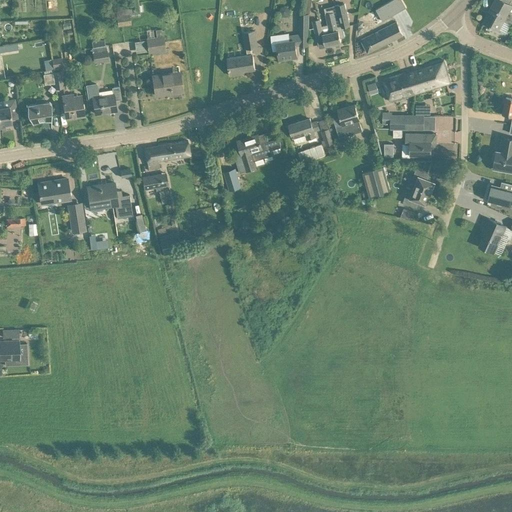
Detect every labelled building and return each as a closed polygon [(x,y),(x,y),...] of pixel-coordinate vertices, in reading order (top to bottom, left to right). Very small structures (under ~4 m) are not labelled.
[(402,0),(390,0),(376,9),(383,21),(406,7),(402,0)] [(490,13),(485,23),(490,25),(489,26),(498,30),(503,21),(510,24),(511,20),(511,0),(509,4),(502,0),(495,0),(489,12),(490,13)] [(320,19),(313,20),(317,39),(324,38),(326,46),(335,44),(335,42),(341,41),(341,37),(345,36),(343,27),(350,25),(345,3),(325,8),(328,24),(322,25),(320,19)] [(300,14),(300,29),(308,29),(308,14),(300,14)] [(130,16),(117,17),(118,27),(131,25),(130,16)] [(397,22),(361,40),(368,52),(403,35),(397,22)] [(255,30),(244,32),(246,49),(258,47),(255,30)] [(289,33),(271,36),(273,51),(278,51),(279,60),(297,57),(296,45),(299,45),(300,45),(299,35),(290,36),(289,33)] [(163,35),(146,38),(149,53),(166,50),(163,35)] [(106,50),(105,46),(93,48),(94,52),(93,53),(94,62),(108,59),(106,50)] [(253,53),(227,57),(230,75),(240,74),(240,72),(255,69),(253,53)] [(62,57),(52,59),(54,66),(63,64),(62,57)] [(408,71),(415,94),(451,83),(444,60),(431,64),(432,66),(426,68),(425,66),(408,71)] [(53,73),(55,83),(56,88),(64,87),(62,71),(53,73)] [(390,102),(415,94),(408,71),(383,79),(390,102)] [(183,91),(180,76),(180,72),(153,76),(155,95),(183,91)] [(53,73),(43,74),(44,79),(45,85),(55,83),(53,73)] [(96,84),(87,86),(90,104),(94,103),(96,113),(116,110),(115,101),(114,94),(113,94),(99,97),(96,84)] [(73,94),(63,96),(65,108),(66,118),(67,118),(67,117),(72,117),(84,116),(83,106),(81,98),(74,99),(73,94)] [(511,115),(511,97),(506,97),(503,114),(511,115)] [(36,104),(28,105),(28,113),(29,115),(33,124),(39,121),(45,120),(52,121),(52,111),(52,103),(49,101),(45,102),(43,98),(37,99),(36,104)] [(0,107),(0,121),(1,129),(6,128),(5,125),(12,124),(12,119),(18,118),(16,108),(15,99),(3,101),(4,107),(0,107)] [(362,131),(361,127),(359,119),(355,104),(338,109),(341,117),(333,120),(339,138),(362,131)] [(386,113),(386,124),(391,124),(391,129),(394,129),(403,129),(407,129),(407,115),(391,115),(391,113),(386,113)] [(423,115),(407,115),(407,129),(423,129),(423,115)] [(310,119),(289,125),(293,137),(306,134),(310,147),(318,144),(314,131),(320,129),(317,122),(312,123),(310,119)] [(326,146),(333,144),(328,129),(322,131),(326,146)] [(394,129),(394,137),(403,137),(403,129),(394,129)] [(239,145),(232,148),(238,169),(246,167),(247,171),(255,168),(256,168),(254,161),(273,155),(271,150),(281,147),(278,137),(269,140),(266,133),(268,132),(258,135),(238,141),(239,145)] [(436,133),(418,133),(405,133),(405,143),(410,143),(410,155),(431,155),(431,148),(436,148),(436,133)] [(511,138),(502,136),(500,148),(501,148),(501,151),(497,150),(496,154),(494,153),(493,161),(494,162),(493,169),(511,172),(511,138)] [(152,146),(145,147),(146,158),(147,162),(148,170),(159,169),(158,161),(191,156),(190,150),(188,140),(158,145),(152,146)] [(393,156),(393,142),(384,143),(384,156),(393,156)] [(336,152),(333,146),(327,148),(329,154),(336,152)] [(391,191),(384,166),(363,172),(368,191),(362,193),(364,198),(370,197),(391,191)] [(235,167),(224,171),(230,190),(241,187),(235,167)] [(414,186),(431,193),(435,182),(425,178),(428,171),(417,167),(412,178),(417,179),(414,186)] [(132,176),(130,168),(120,170),(121,178),(132,176)] [(150,176),(152,188),(168,186),(166,173),(150,176)] [(67,178),(38,183),(40,200),(41,204),(57,201),(71,199),(67,178)] [(489,189),(488,194),(490,195),(488,200),(510,206),(510,205),(511,199),(511,183),(505,181),(505,182),(503,188),(492,185),(491,190),(489,189)] [(115,182),(87,187),(89,197),(91,212),(102,210),(105,206),(115,205),(117,218),(133,216),(129,193),(122,195),(121,189),(116,190),(115,182)] [(427,204),(431,193),(414,186),(412,193),(407,191),(403,202),(414,207),(417,200),(427,204)] [(400,217),(413,220),(416,212),(404,207),(400,217)] [(82,210),(72,212),(75,232),(85,230),(82,210)] [(137,236),(138,242),(149,239),(142,216),(136,218),(140,235),(137,236)] [(20,225),(19,218),(7,218),(7,226),(20,225)] [(506,226),(498,222),(488,218),(484,227),(487,228),(480,245),(494,251),(506,226)] [(37,234),(36,223),(28,223),(28,235),(37,234)] [(175,251),(172,238),(160,241),(163,254),(175,251)] [(12,340),(3,340),(0,340),(0,360),(9,360),(21,359),(20,329),(13,330),(3,330),(3,337),(12,337),(12,340)]
